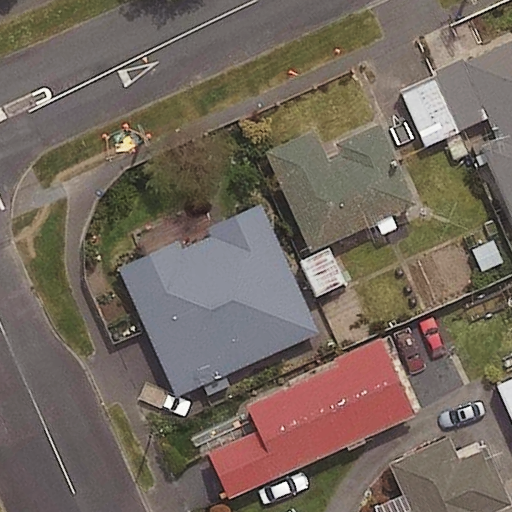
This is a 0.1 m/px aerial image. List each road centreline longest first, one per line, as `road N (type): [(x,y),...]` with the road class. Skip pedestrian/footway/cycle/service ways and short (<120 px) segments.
road 1 (residential): [(0,114),(255,0)]
road 2 (residential): [(0,325),(83,511)]
